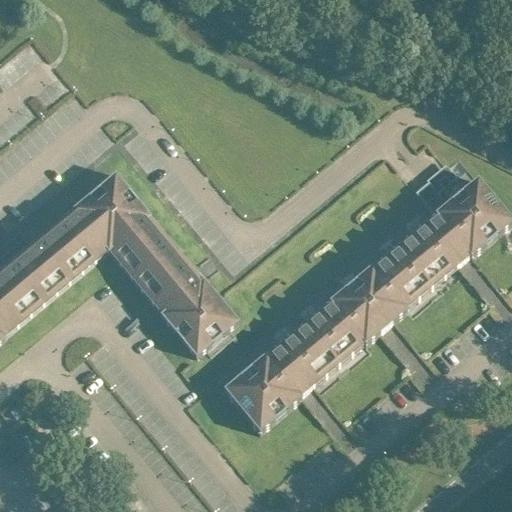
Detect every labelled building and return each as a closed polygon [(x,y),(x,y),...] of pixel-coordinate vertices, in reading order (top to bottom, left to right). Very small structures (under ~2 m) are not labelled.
[(437,221),(399,253),(432,293),(433,292),(429,286),(453,267),(457,272),(470,261),(471,263),(487,250),(481,243),(493,233),(499,240),(511,229),(511,224),(501,212),(494,218),(484,205),(491,200),(479,184),(448,209),(438,198),(455,183),(454,182),(446,172),(429,186),(428,186),(416,196),(437,221)] [(0,347),(7,341),(2,334),(103,250),(109,257),(116,251),(168,314),(161,319),(174,335),(181,329),(191,341),(184,347),(197,362),(212,349),(207,343),(219,332),(224,339),(240,327),(204,284),(203,285),(199,280),(150,222),(152,221),(139,206),(132,212),(122,199),(129,194),(116,178),(101,191),(107,198),(94,208),(89,201),(73,214),(74,215),(0,277),(0,347)] [(331,309),(306,330),(340,370),(341,369),(336,364),(360,344),(366,351),(409,315),(403,308),(427,288),(431,294),(432,293),(399,253),(374,273),(373,272),(330,308),(331,309)] [(340,370),(306,330),(269,361),(267,360),(225,396),(237,411),(244,405),(254,417),(247,423),(260,438),(276,426),(270,419),(282,409),(288,416),(303,403),(302,402),(315,391),(310,385),(334,365),(339,371),(340,370)] [(43,452),(29,425),(11,434),(25,461),(43,452)]
